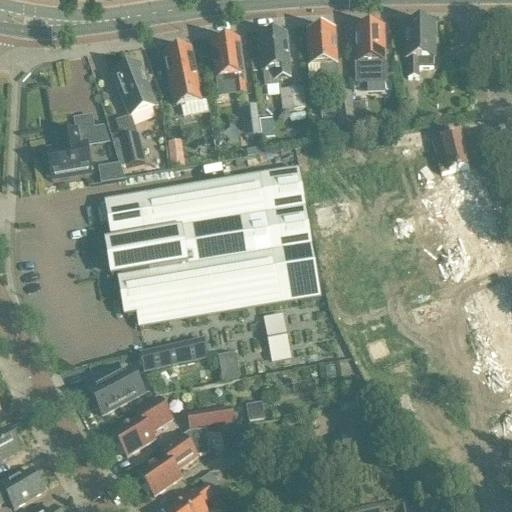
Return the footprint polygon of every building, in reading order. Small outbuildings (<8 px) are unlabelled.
[(436,28),(407,28),(407,61),(408,61),(408,82),(418,81),(418,71),(434,71),(434,42),(436,42),(436,28)] [(369,32),(356,32),(357,65),(357,74),(358,73),(358,85),(358,87),(387,86),(386,64),(384,64),(383,31),(379,31),(378,29),(370,29),(369,32)] [(310,34),(306,34),(309,68),(321,67),(322,86),(337,85),(334,32),(320,33),(319,32),(311,32),(310,34)] [(261,40),(259,40),(265,90),(279,88),(279,81),(288,80),(287,70),(289,70),(285,37),(269,39),(268,37),(261,38),(261,40)] [(213,46),(212,47),(218,88),(234,85),(235,96),(246,95),(238,43),(222,45),(221,43),(214,44),(213,46)] [(176,55),(164,57),(171,90),(173,89),(177,107),(206,101),(202,81),(197,82),(190,52),(185,53),(183,51),(176,53),(176,55)] [(117,76),(114,77),(130,117),(153,107),(149,98),(151,97),(139,67),(125,72),(124,71),(117,74),(117,76)] [(304,90),(280,93),(283,113),(306,110),(304,90)] [(338,96),(334,96),(335,104),(337,120),(339,140),(355,138),(354,135),(352,106),(350,94),(338,96)] [(335,104),(321,105),(322,121),(337,120),(335,104)] [(411,104),(404,105),(405,115),(416,115),(415,108),(411,104)] [(257,107),(241,109),(246,139),(262,137),(260,122),(257,107)] [(49,167),(45,170),(47,180),(51,181),(52,184),(92,177),(86,147),(108,143),(103,130),(94,132),(92,120),(75,122),(77,135),(56,138),(58,150),(46,152),(49,167)] [(141,120),(128,123),(132,138),(145,134),(141,120)] [(449,134),(414,144),(420,165),(455,156),(449,134)] [(114,143),(113,144),(121,170),(122,169),(126,168),(126,170),(127,170),(129,176),(131,176),(146,173),(145,166),(146,166),(139,136),(137,137),(122,140),(119,141),(114,143)] [(183,156),(169,157),(171,171),(185,170),(183,156)] [(455,156),(420,165),(425,186),(460,177),(455,156)] [(392,160),(384,162),(387,173),(394,172),(392,160)] [(210,182),(234,179),(233,170),(209,174),(210,182)] [(298,172),(107,205),(127,320),(318,288),(298,172)] [(394,172),(387,173),(389,185),(396,184),(394,172)] [(460,177),(425,186),(431,207),(466,198),(460,177)] [(466,198),(431,207),(436,228),(471,219),(466,198)] [(400,203),(392,204),(394,216),(402,215),(400,203)] [(402,215),(394,216),(396,228),(404,226),(402,215)] [(471,219),(436,228),(441,249),(477,240),(471,219)] [(477,240),(441,249),(447,271),(482,262),(477,240)] [(408,245),(400,247),(403,259),(410,257),(408,245)] [(410,257),(403,259),(406,271),(413,269),(410,257)] [(361,292),(355,271),(341,274),(348,296),(361,292)] [(511,345),(490,297),(445,318),(510,456),(511,454),(511,345)] [(414,344),(421,340),(414,328),(408,331),(414,344)] [(145,378),(207,365),(203,346),(141,359),(145,378)] [(402,367),(395,371),(401,381),(408,378),(402,367)] [(395,371),(388,374),(393,385),(401,381),(395,371)] [(117,379),(89,394),(102,419),(131,404),(130,403),(144,396),(131,373),(118,380),(117,379)] [(388,374),(381,378),(386,389),(393,385),(388,374)] [(381,378),(374,381),(379,392),(386,389),(381,378)] [(408,378),(401,381),(406,392),(413,389),(408,378)] [(374,381),(366,385),(372,396),(379,392),(374,381)] [(401,381),(393,385),(399,396),(406,392),(401,381)] [(393,385),(386,389),(392,399),(399,396),(393,385)] [(386,389),(379,392),(384,403),(392,399),(386,389)] [(379,392),(372,396),(377,406),(384,403),(379,392)] [(416,395),(409,399),(414,409),(422,406),(416,395)] [(409,399),(402,402),(407,413),(414,409),(409,399)] [(138,420),(112,436),(127,460),(154,443),(150,437),(172,423),(158,401),(136,416),(138,420)] [(402,402),(395,406),(400,416),(407,413),(402,402)] [(395,406),(388,409),(393,420),(400,416),(395,406)] [(422,406),(414,409),(420,420),(427,417),(422,406)] [(414,409),(407,413),(413,424),(420,420),(414,409)] [(232,411),(188,417),(190,433),(234,427),(232,411)] [(407,413),(400,416),(405,427),(413,424),(407,413)] [(400,416),(393,420),(398,431),(405,427),(400,416)] [(360,418),(340,419),(343,459),(394,453),(379,424),(363,425),(362,418),(360,418)] [(0,465),(20,455),(8,433),(0,437),(0,465)] [(164,459),(138,477),(154,500),(181,481),(176,475),(197,461),(210,459),(206,434),(188,437),(183,441),(182,439),(160,454),(164,459)] [(0,507),(9,503),(14,511),(44,495),(32,474),(2,491),(3,492),(0,493),(0,507)] [(192,497),(171,511),(202,511),(214,503),(213,501),(223,494),(210,477),(200,484),(204,490),(192,498),(192,497)]
